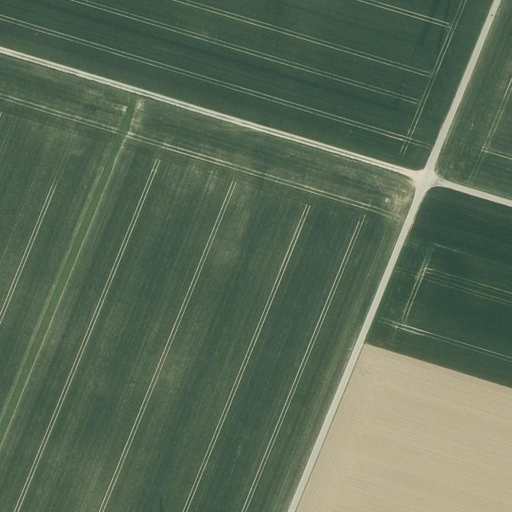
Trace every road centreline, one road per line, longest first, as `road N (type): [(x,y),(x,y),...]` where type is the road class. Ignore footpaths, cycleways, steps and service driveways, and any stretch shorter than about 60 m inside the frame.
road 1 (unclassified): [(498,0),(290,511)]
road 2 (track): [(425,180),(0,53)]
